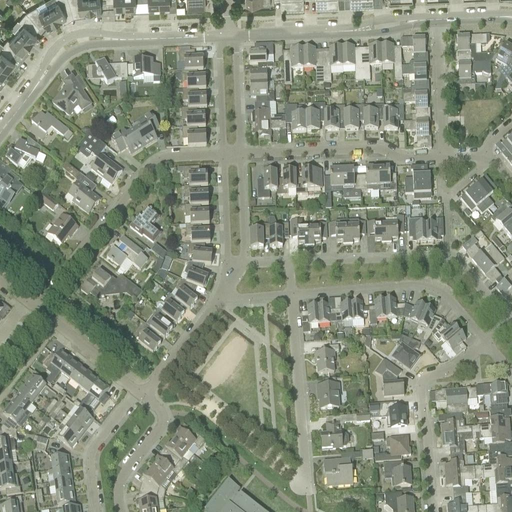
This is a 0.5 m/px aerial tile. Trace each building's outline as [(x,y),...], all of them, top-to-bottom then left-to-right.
[(55,0),(57,3),(48,8),(57,24),(62,21),(64,24),(63,24),(64,25),(69,22),(68,22),(66,18),(63,13),(70,9),(67,0),(55,0)] [(88,0),(67,0),(70,9),(78,8),(79,14),(80,14),(80,18),(80,19),(85,18),(85,17),(84,13),(90,12),(88,0)] [(88,0),(90,12),(96,12),(96,16),(96,17),(102,16),(102,15),(101,15),(100,11),(101,11),(100,5),(107,4),(106,0),(88,0)] [(106,0),(107,4),(113,4),(113,10),(114,10),(114,14),(114,15),(119,15),(119,14),(119,10),(125,10),(124,0),(106,0)] [(124,0),(125,10),(130,9),(130,13),(130,14),(136,14),(136,13),(135,13),(135,9),(136,9),(135,3),(142,3),(141,0),(124,0)] [(158,0),(141,0),(142,3),(148,3),(148,9),(149,13),(148,13),(154,13),(154,9),(159,8),(158,0)] [(158,0),(159,8),(165,8),(165,12),(164,12),(164,13),(170,13),(170,12),(171,12),(171,8),(176,7),(175,0),(158,0)] [(186,0),(187,12),(204,11),(203,0),(186,0)] [(281,10),(292,10),(291,0),(273,0),(274,0),(280,0),(281,10)] [(302,0),(291,0),(292,10),(303,9),(302,0)] [(315,0),(316,9),(327,8),(326,0),(315,0)] [(337,0),(326,0),(327,8),(338,8),(337,0)] [(36,8),(26,14),(39,30),(45,26),(47,29),(48,29),(50,32),(49,33),(54,30),(52,26),(57,24),(48,8),(45,3),(36,8)] [(34,35),(39,30),(26,14),(18,22),(23,26),(16,34),(29,46),(33,42),(36,44),(36,45),(37,45),(40,41),(40,40),(39,41),(36,38),(37,38),(34,35)] [(26,50),(29,46),(16,34),(9,42),(7,41),(3,46),(14,55),(18,51),(22,54),(23,54),(26,57),(25,57),(26,58),(30,53),(29,53),(26,50)] [(485,37),(486,37),(454,38),(454,39),(455,39),(455,47),(457,47),(457,59),(455,59),(455,66),(458,66),(490,64),(495,55),(481,55),(481,47),(485,47),(485,37)] [(401,68),(428,67),(425,67),(424,40),(427,40),(427,39),(400,40),(400,48),(400,49),(412,49),(413,63),(409,63),(409,67),(401,68)] [(3,46),(0,44),(0,66),(8,73),(11,68),(14,71),(15,71),(18,67),(18,66),(17,67),(14,64),(15,64),(10,60),(14,55),(3,46)] [(273,57),(273,55),(272,45),(254,46),(254,52),(248,52),(249,66),(258,65),(271,65),(266,65),(266,57),(273,57)] [(393,51),(393,49),(393,46),(380,47),(381,67),(393,66),(394,81),(401,81),(401,77),(402,77),(401,68),(400,49),(400,48),(400,51),(393,51)] [(508,46),(507,47),(505,46),(495,63),(501,67),(498,73),(505,81),(511,74),(511,63),(510,62),(511,58),(511,48),(509,47),(508,46)] [(369,67),(381,67),(380,47),(368,47),(368,52),(361,53),(362,83),(370,82),(369,67)] [(330,69),(342,68),(341,48),(329,49),(329,54),(322,54),(323,84),(330,83),(330,69)] [(354,48),(341,48),(342,68),(354,68),(355,73),(355,83),(357,83),(362,83),(361,53),(354,53),(354,50),(354,48)] [(315,54),(315,51),(315,49),(302,50),(303,70),(315,69),(316,84),(323,84),(322,54),(315,54)] [(291,70),(303,70),(302,50),(290,51),(290,55),(283,56),(283,53),(282,53),(284,85),(291,85),(291,70)] [(202,59),(192,59),(192,52),(178,53),(179,64),(183,64),(183,72),(181,72),(202,71),(202,59)] [(152,61),(142,62),(142,60),(132,61),(132,66),(133,75),(133,81),(143,80),(143,79),(153,78),(153,84),(160,84),(159,66),(159,71),(153,71),(152,61)] [(96,67),(87,68),(87,78),(87,82),(102,81),(106,87),(116,81),(121,80),(121,66),(107,67),(104,61),(99,65),(96,67)] [(488,76),(490,76),(490,64),(458,66),(459,94),(475,93),(474,86),(470,87),(470,75),(475,74),(475,76),(481,76),(481,74),(482,74),(488,76)] [(266,69),(272,69),(271,65),(258,65),(258,72),(249,72),(250,85),(266,85),(266,69)] [(0,80),(1,81),(5,83),(4,84),(5,84),(8,80),(8,79),(8,80),(4,77),(8,73),(0,66),(0,80)] [(425,68),(428,67),(401,68),(402,77),(414,77),(414,89),(410,89),(411,95),(429,95),(428,88),(426,88),(425,68)] [(203,71),(181,72),(181,76),(181,78),(182,83),(185,83),(186,90),(182,91),(205,90),(205,78),(194,78),(194,72),(203,71)] [(91,106),(77,86),(72,77),(63,83),(66,88),(64,91),(65,93),(65,94),(62,97),(62,98),(59,97),(53,105),(69,117),(77,107),(81,113),(83,111),(90,106),(91,106)] [(266,85),(250,85),(250,99),(255,99),(256,105),(264,104),(269,104),(274,104),(273,94),(271,92),(266,92),(266,85)] [(155,99),(163,99),(163,90),(155,90),(155,99)] [(195,91),(205,90),(182,91),(177,91),(177,95),(182,95),(182,102),(186,102),(187,109),(180,109),(180,110),(206,109),(205,97),(195,97),(195,91)] [(125,102),(127,93),(118,92),(116,100),(125,102)] [(426,95),(429,95),(411,95),(402,96),(403,104),(403,105),(415,104),(415,113),(411,113),(412,123),(404,123),(404,124),(430,123),(430,116),(427,116),(426,95)] [(254,114),(251,114),(251,125),(279,124),(285,124),(285,123),(285,107),(284,107),(285,117),(275,117),(269,118),(269,104),(264,104),(256,105),(254,105),(254,114)] [(325,132),(324,105),(313,105),(313,114),(305,114),(305,134),(306,134),(306,133),(319,132),(318,122),(324,121),(325,132)] [(305,114),(296,115),(296,107),(285,107),(285,123),(292,123),(292,134),(305,134),(305,114)] [(351,113),(344,113),(345,132),(358,131),(358,121),(364,120),(364,131),(364,107),(351,107),(351,113)] [(384,132),(383,107),(364,107),(364,131),(377,131),(377,120),(383,120),(384,132)] [(399,107),(383,108),(384,132),(397,132),(397,121),(403,121),(403,111),(403,107),(399,107)] [(333,108),(324,108),(325,132),(338,132),(338,131),(338,121),(344,121),(344,131),(344,132),(345,132),(344,113),(344,108),(333,108)] [(206,109),(180,110),(181,121),(184,121),(186,121),(187,129),(205,128),(204,116),(194,116),(193,110),(206,109)] [(159,130),(154,121),(149,114),(135,122),(138,127),(132,131),(143,149),(156,141),(152,134),(159,130)] [(73,135),(55,121),(47,115),(43,120),(39,116),(31,126),(33,127),(29,132),(42,142),(51,130),(63,139),(67,142),(73,135)] [(430,123),(404,124),(404,133),(416,132),(416,145),(418,145),(418,146),(412,147),(413,151),(431,150),(431,143),(428,144),(428,123),(430,123)] [(279,124),(251,125),(252,136),(258,136),(258,138),(263,138),(264,145),(271,144),(270,131),(280,131),(286,131),(285,124),(279,124)] [(194,129),(205,128),(187,129),(181,129),(182,140),(187,140),(187,148),(206,147),(205,135),(195,135),(194,129)] [(132,131),(126,135),(124,130),(110,139),(119,154),(126,150),(130,157),(143,149),(132,131)] [(100,156),(106,148),(88,134),(77,148),(80,151),(85,150),(91,155),(94,157),(93,157),(99,161),(91,171),(103,180),(100,184),(108,190),(110,186),(111,187),(122,173),(100,156)] [(511,137),(502,146),(507,152),(502,156),(510,165),(511,163),(511,137)] [(24,149),(26,145),(19,142),(16,150),(12,148),(11,148),(10,148),(9,148),(9,149),(8,149),(8,150),(8,151),(8,152),(8,153),(9,153),(10,154),(5,160),(17,169),(22,163),(26,167),(30,161),(35,162),(39,155),(24,149)] [(76,181),(80,176),(65,164),(61,170),(76,181)] [(417,168),(427,168),(427,167),(410,168),(410,172),(412,172),(413,180),(404,180),(404,188),(430,187),(429,173),(417,173),(417,168)] [(207,175),(196,175),(196,168),(183,169),(183,173),(184,181),(187,180),(188,187),(184,188),(207,187),(207,175)] [(378,194),(378,187),(377,168),(371,168),(371,169),(365,170),(366,179),(360,180),(360,192),(372,192),(373,193),(377,193),(378,192),(378,194)] [(384,168),(377,168),(378,187),(384,187),(384,193),(396,193),(396,188),(396,178),(390,178),(389,169),(384,169),(384,168)] [(330,181),(324,181),(324,191),(324,194),(331,193),(331,195),(342,195),(341,169),(335,170),(335,171),(329,171),(330,181)] [(341,169),(342,195),(354,194),(354,193),(360,192),(360,180),(354,180),(353,170),(348,170),(348,169),(341,169)] [(8,196),(19,181),(10,174),(8,177),(0,170),(0,209),(2,211),(3,210),(7,204),(3,201),(8,196)] [(307,190),(322,190),(321,171),(301,172),(302,182),(295,183),(295,172),(296,196),(307,195),(307,190)] [(295,196),(296,196),(295,172),(282,173),(283,183),(276,184),(276,173),(277,196),(288,196),(287,193),(295,193),(295,196)] [(276,196),(277,196),(276,173),(263,174),(264,184),(257,184),(257,200),(269,200),(269,193),(276,193),(276,196)] [(493,186),(488,190),(481,182),(471,191),(487,211),(493,206),(489,201),(498,193),(493,186)] [(88,216),(100,201),(77,184),(68,196),(75,201),(72,204),(88,216)] [(197,188),(207,187),(184,188),(184,199),(188,199),(188,207),(184,207),(208,206),(207,194),(197,194),(197,188)] [(413,202),(431,201),(430,187),(404,188),(405,196),(413,195),(413,202)] [(46,189),(42,194),(47,198),(51,193),(46,189)] [(481,216),(487,211),(471,191),(460,200),(471,213),(476,209),(481,216)] [(52,213),(57,207),(47,198),(42,194),(32,207),(38,212),(43,206),(52,213)] [(198,207),(208,206),(184,207),(185,219),(189,218),(189,225),(185,226),(209,225),(208,213),(198,213),(198,207)] [(151,211),(150,211),(147,209),(141,217),(138,218),(130,228),(142,238),(142,237),(152,245),(161,234),(152,227),(159,219),(152,213),(151,211)] [(508,211),(505,214),(501,210),(490,219),(493,224),(494,223),(503,232),(511,224),(511,213),(511,214),(508,211)] [(72,236),(78,229),(61,217),(47,235),(62,246),(70,235),(72,236)] [(396,225),(385,226),(386,245),(391,245),(391,242),(398,241),(397,235),(403,235),(403,217),(396,218),(396,225)] [(436,237),(443,237),(442,220),(438,220),(435,224),(425,225),(426,243),(437,243),(436,237)] [(425,221),(408,222),(409,238),(415,238),(416,244),(426,243),(425,225),(425,221)] [(302,222),(290,222),(291,240),(297,239),(297,245),(304,245),(304,248),(309,248),(308,229),(302,230),(302,222)] [(335,225),(329,225),(329,238),(335,238),(336,244),(343,243),(343,246),(347,246),(347,222),(335,222),(335,225)] [(364,223),(358,223),(358,222),(347,222),(347,246),(352,246),(352,243),(359,243),(359,237),(365,237),(364,223)] [(385,226),(384,226),(384,223),(367,224),(368,236),(374,236),(374,242),(381,242),(381,245),(386,245),(385,226)] [(315,229),(308,229),(309,248),(314,248),(314,245),(320,244),(320,241),(326,240),(326,231),(326,224),(319,224),(317,224),(315,227),(315,229)] [(511,224),(503,232),(511,241),(511,239),(511,224)] [(198,226),(209,225),(185,226),(186,238),(190,237),(190,245),(210,244),(209,232),(199,232),(198,226)] [(276,225),(269,226),(270,249),(282,249),(282,239),(288,238),(288,228),(288,225),(277,225),(276,225)] [(269,249),(270,249),(269,226),(257,226),(257,231),(249,232),(250,250),(263,250),(263,239),(269,239),(269,249)] [(143,254),(131,244),(123,238),(118,245),(115,243),(111,249),(113,250),(106,258),(110,261),(110,262),(112,263),(120,269),(126,261),(140,271),(148,260),(141,255),(143,254)] [(473,239),(461,249),(465,253),(472,261),(471,262),(478,270),(497,254),(497,253),(490,246),(480,254),(474,246),(477,244),(473,239)] [(499,251),(502,248),(495,239),(491,242),(499,251)] [(202,245),(210,244),(190,245),(189,245),(187,256),(193,257),(192,264),(188,263),(188,264),(210,266),(212,254),(201,253),(202,245)] [(162,262),(166,254),(155,245),(150,252),(158,259),(162,262)] [(497,254),(478,270),(485,278),(485,277),(492,285),(495,282),(500,278),(494,270),(504,262),(497,254)] [(155,267),(153,270),(158,274),(160,271),(163,262),(162,262),(158,259),(155,267)] [(210,266),(188,264),(183,275),(188,278),(185,283),(183,281),(182,282),(203,290),(208,278),(198,275),(201,266),(210,266)] [(111,279),(110,280),(99,272),(89,284),(88,282),(80,291),(88,297),(90,296),(98,302),(105,302),(104,298),(126,295),(135,303),(142,294),(134,288),(130,293),(111,279)] [(511,291),(511,290),(511,289),(511,275),(509,278),(504,282),(499,287),(495,290),(502,298),(503,298),(509,305),(511,303),(511,304),(511,291)] [(203,290),(182,282),(176,291),(179,293),(174,300),(189,312),(197,302),(189,295),(195,287),(203,290)] [(174,300),(168,296),(161,305),(160,304),(158,304),(156,307),(156,309),(158,310),(157,311),(176,325),(184,315),(176,309),(179,304),(189,312),(174,300)] [(405,306),(395,306),(395,301),(384,302),(386,320),(403,319),(405,306)] [(377,321),(386,320),(384,302),(374,303),(374,308),(368,309),(368,314),(370,328),(377,327),(377,321)] [(336,324),(352,323),(351,304),(340,305),(341,311),(335,311),(335,316),(336,324)] [(368,309),(362,309),(361,304),(351,304),(352,323),(363,322),(362,314),(368,314),(368,309)] [(416,331),(425,308),(416,304),(414,309),(405,306),(403,319),(418,325),(416,331)] [(335,311),(328,312),(328,306),(317,307),(319,325),(329,324),(329,317),(335,316),(335,311)] [(308,326),(319,325),(317,307),(307,308),(307,313),(301,314),(303,335),(309,334),(308,326)] [(425,308),(418,325),(427,329),(425,334),(422,341),(426,342),(431,335),(434,332),(439,325),(442,321),(433,317),(435,312),(425,308)] [(176,325),(157,311),(146,326),(164,340),(172,330),(164,324),(168,319),(176,325)] [(434,332),(431,335),(438,343),(441,340),(445,345),(459,333),(452,325),(448,328),(442,321),(439,325),(434,332)] [(164,340),(146,326),(139,335),(143,338),(138,344),(152,355),(160,345),(152,339),(156,334),(164,340)] [(461,344),(466,341),(459,333),(445,345),(456,358),(466,350),(461,344)] [(420,345),(411,341),(401,337),(398,344),(400,345),(391,359),(409,372),(419,358),(413,354),(415,350),(418,352),(420,345)] [(334,354),(338,353),(338,347),(322,348),(322,354),(314,355),(315,364),(317,364),(318,375),(334,374),(333,362),(335,362),(334,354)] [(60,374),(71,360),(61,352),(56,358),(51,355),(42,366),(47,370),(50,367),(60,374)] [(69,381),(80,367),(71,360),(60,374),(69,381)] [(401,374),(393,368),(384,361),(374,373),(381,379),(383,399),(404,397),(403,384),(395,385),(395,382),(401,374)] [(79,389),(90,374),(80,367),(69,381),(79,389)] [(88,396),(99,382),(90,374),(79,389),(88,396)] [(46,388),(40,383),(32,377),(24,386),(38,397),(46,388)] [(104,396),(109,389),(99,382),(88,396),(97,403),(95,407),(100,411),(109,400),(104,396)] [(506,396),(507,396),(506,385),(481,387),(482,397),(490,396),(490,407),(490,413),(489,413),(501,412),(505,412),(504,406),(507,406),(506,396)] [(31,407),(38,397),(24,386),(17,396),(31,407)] [(338,397),(339,397),(338,386),(317,388),(318,398),(319,398),(320,411),(339,409),(338,397)] [(476,390),(466,391),(466,390),(455,391),(457,416),(462,416),(468,415),(467,402),(476,401),(476,400),(476,390)] [(445,393),(435,394),(436,404),(446,404),(447,417),(457,416),(455,391),(445,392),(445,393)] [(17,396),(10,405),(28,420),(31,416),(27,413),(31,407),(17,396)] [(393,404),(368,406),(369,414),(378,413),(379,420),(386,419),(387,428),(391,428),(391,429),(407,428),(406,417),(407,417),(406,409),(394,410),(393,404)] [(8,420),(0,430),(16,434),(20,429),(21,430),(28,420),(10,405),(2,415),(8,420)] [(79,411),(72,420),(86,431),(93,422),(86,416),(84,414),(79,411)] [(502,422),(502,419),(501,412),(489,413),(490,427),(475,428),(475,435),(509,432),(508,421),(502,422)] [(355,423),(369,422),(369,415),(355,415),(355,423)] [(464,422),(462,422),(462,416),(457,416),(447,417),(447,426),(441,427),(442,437),(475,435),(475,428),(464,429),(464,422)] [(72,420),(64,430),(78,441),(86,431),(72,420)] [(344,435),(340,435),(339,424),(326,425),(327,435),(321,436),(322,450),(332,449),(333,450),(342,450),(342,448),(344,448),(348,445),(347,437),(344,435)] [(71,451),(78,441),(61,427),(58,431),(61,433),(57,439),(71,451)] [(2,442),(0,442),(0,454),(15,453),(14,448),(13,441),(17,440),(16,434),(0,430),(2,442)] [(198,450),(204,442),(189,430),(185,435),(179,430),(176,434),(178,436),(174,441),(188,453),(194,446),(198,450)] [(510,434),(509,434),(509,432),(475,435),(476,441),(491,440),(492,446),(489,447),(489,454),(504,452),(504,443),(510,443),(510,441),(511,441),(511,439),(511,438),(511,435),(510,434)] [(461,443),(476,441),(475,435),(442,437),(442,448),(449,448),(450,457),(462,456),(465,456),(464,449),(461,449),(461,443)] [(46,447),(48,441),(34,437),(32,444),(46,447)] [(410,450),(408,450),(407,439),(385,441),(386,450),(389,449),(390,457),(386,457),(386,456),(374,457),(375,464),(401,462),(401,458),(410,457),(410,450)] [(183,460),(188,453),(174,441),(169,447),(167,445),(164,449),(170,454),(167,459),(182,471),(187,464),(183,460)] [(45,453),(46,447),(32,444),(31,449),(45,453)] [(362,461),(373,460),(372,452),(361,453),(362,461)] [(511,466),(511,461),(505,462),(504,452),(489,454),(487,454),(488,467),(478,468),(479,475),(511,471),(511,466)] [(0,467),(11,466),(17,465),(15,453),(0,454),(0,467)] [(478,468),(463,469),(462,456),(450,457),(450,466),(444,466),(445,477),(479,475),(478,468)] [(48,472),(70,469),(68,457),(50,460),(52,471),(48,472)] [(156,464),(152,470),(166,481),(171,485),(177,478),(182,471),(167,459),(163,464),(157,459),(154,463),(156,464)] [(354,460),(339,461),(339,460),(334,460),(334,462),(323,463),(324,479),(326,479),(327,489),(353,487),(351,465),(352,465),(354,460)] [(393,465),(383,465),(384,476),(390,476),(389,472),(393,471),(394,488),(394,489),(401,488),(411,487),(410,470),(404,470),(403,464),(401,464),(393,465)] [(0,479),(12,477),(11,466),(0,467),(0,479)] [(50,484),(71,481),(70,469),(48,472),(48,476),(53,476),(54,483),(50,484)] [(161,488),(166,481),(152,470),(147,475),(145,474),(142,478),(148,482),(144,487),(142,492),(164,498),(165,492),(161,488)] [(507,483),(511,482),(511,471),(479,475),(479,481),(494,480),(496,493),(507,492),(507,483)] [(464,483),(479,481),(479,475),(445,477),(445,488),(452,488),(453,497),(468,495),(467,489),(464,489),(464,483)] [(19,488),(18,488),(17,477),(12,477),(0,479),(0,491),(5,491),(6,497),(20,495),(19,488)] [(57,495),(73,493),(71,481),(50,484),(51,489),(55,488),(57,495)] [(204,511),(262,511),(240,495),(239,496),(238,495),(237,494),(240,490),(228,481),(205,511),(204,511)] [(163,503),(164,498),(142,492),(141,497),(142,503),(135,504),(136,509),(139,509),(139,511),(157,511),(156,502),(163,503)] [(511,511),(511,501),(508,502),(507,492),(496,493),(497,506),(481,508),(481,511),(511,511)] [(58,508),(75,505),(73,493),(57,495),(58,508)] [(412,511),(412,500),(402,501),(401,494),(384,495),(385,507),(387,507),(391,511),(412,511)] [(464,496),(468,496),(468,495),(453,497),(453,506),(447,506),(447,511),(481,511),(481,508),(466,509),(464,496)] [(0,507),(0,511),(21,511),(21,504),(22,504),(21,498),(6,500),(7,506),(0,507)]
